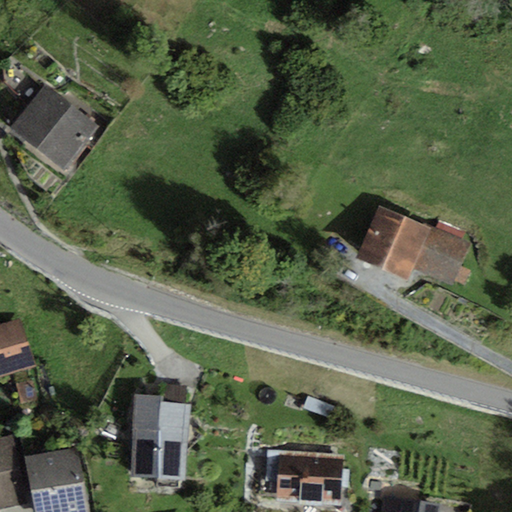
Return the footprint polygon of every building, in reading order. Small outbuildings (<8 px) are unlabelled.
[(49,91),(6,140),(55,182),(97,134),(49,91)] [(381,206),(354,262),(403,286),(412,268),(449,287),(468,248),(381,206)] [(24,325),(0,330),(0,378),(35,370),(24,325)] [(159,399),(138,398),(133,476),(183,479),(188,407),(159,406),(159,399)] [(10,439),(0,441),(0,508),(1,509),(22,505),(14,463),(10,439)] [(22,505),(1,509),(1,511),(85,511),(76,454),(14,463),(22,505)] [(342,462),(276,456),(273,497),(339,502),(342,462)] [(440,511),(383,500),(380,511),(440,511)]
